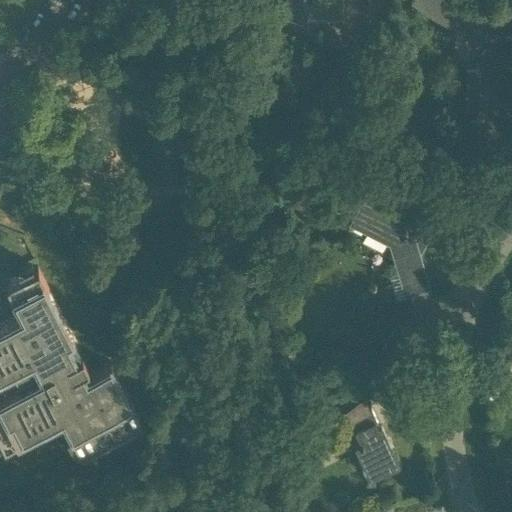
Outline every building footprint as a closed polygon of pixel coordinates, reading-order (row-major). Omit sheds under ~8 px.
[(285,0),(283,14),(302,19),(304,12),(340,13),(340,0),(285,0)] [(455,0),(412,0),(474,39),(479,50),(479,68),(465,67),(464,101),(477,102),(476,149),(499,150),(500,123),(504,123),(505,114),(500,114),(502,39),(507,32),(488,21),(488,12),(482,8),(474,11),(455,0)] [(248,126),(256,109),(242,103),(234,120),(248,126)] [(408,213),(391,205),(386,186),(366,191),(350,222),(390,243),(405,294),(428,288),(416,247),(426,244),(428,239),(424,236),(423,231),(443,225),(436,205),(408,213)] [(0,372),(3,371),(11,367),(19,384),(0,393),(0,440),(2,444),(59,415),(79,454),(139,423),(108,363),(89,372),(36,266),(5,282),(19,311),(0,320),(0,372)] [(396,356),(397,355),(410,334),(396,326),(383,348),(396,356)] [(338,437),(345,434),(350,446),(355,444),(367,469),(381,462),(384,467),(396,462),(380,425),(376,426),(374,420),(375,419),(370,409),(333,425),(338,437)]
